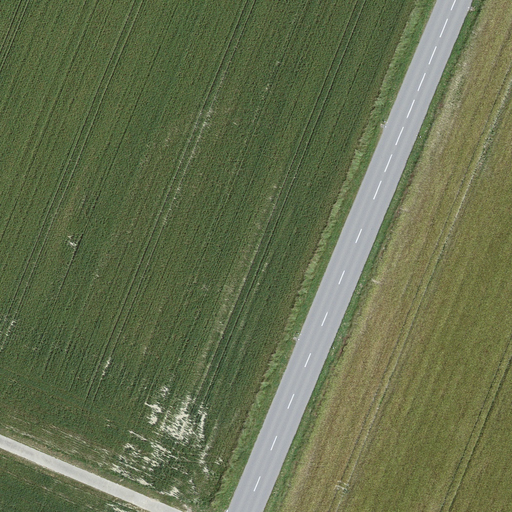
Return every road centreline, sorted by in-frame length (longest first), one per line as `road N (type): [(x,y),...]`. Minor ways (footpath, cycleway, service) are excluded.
road 1 (secondary): [(246,511),(458,0)]
road 2 (track): [(196,511),(0,428)]
